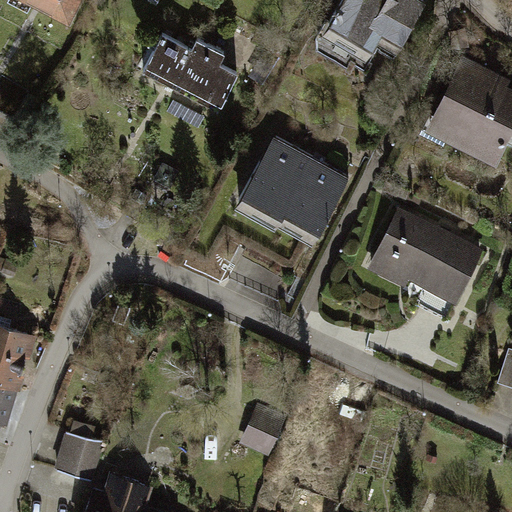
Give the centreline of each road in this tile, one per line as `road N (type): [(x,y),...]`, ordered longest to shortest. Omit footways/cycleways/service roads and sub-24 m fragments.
road 1 (residential): [(109,273),(153,270),(511,431)]
road 2 (residential): [(8,511),(88,295),(109,273)]
road 3 (residential): [(109,273),(69,193),(0,156)]
